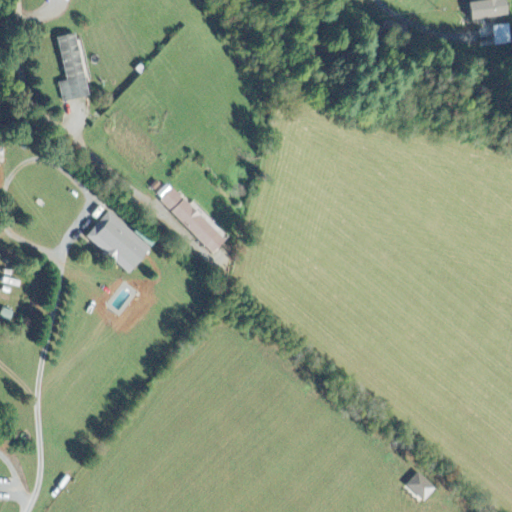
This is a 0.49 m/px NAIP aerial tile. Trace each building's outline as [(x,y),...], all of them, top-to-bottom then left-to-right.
[(503,16),(500,0),(487,0),(462,5),(466,24),(503,16)] [(493,27),(495,47),(511,46),(509,26),(493,27)] [(64,103),(91,98),(79,35),(60,38),(68,82),(60,84),(64,103)] [(89,239),(133,276),(158,246),(148,237),(146,240),(112,212),(89,239)] [(438,491),(421,474),(409,487),(426,503),(438,491)]
